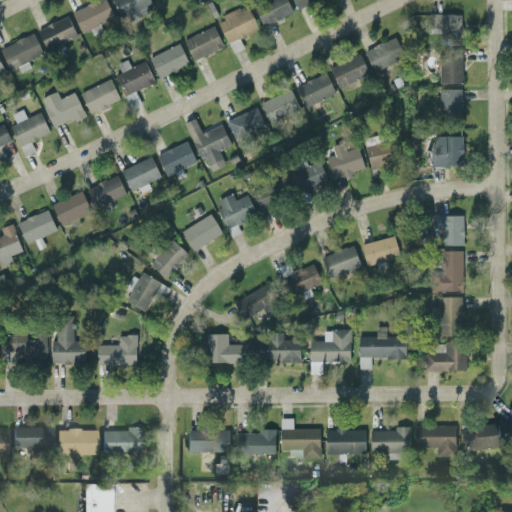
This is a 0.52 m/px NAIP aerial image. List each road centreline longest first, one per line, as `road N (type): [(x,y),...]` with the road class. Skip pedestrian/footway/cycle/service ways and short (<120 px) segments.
road 1 (residential): [(462,391),(0,398)]
road 2 (residential): [(391,0),(0,192)]
road 3 (residential): [(494,187),(408,194),(327,217),(219,272),(175,331),(167,396)]
road 4 (residential): [(494,0),(494,390),(462,391)]
